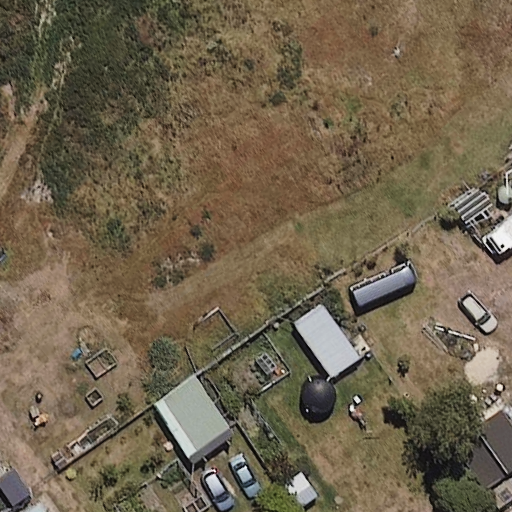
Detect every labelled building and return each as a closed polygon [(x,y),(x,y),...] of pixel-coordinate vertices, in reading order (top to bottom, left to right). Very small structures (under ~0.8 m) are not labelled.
[(359,355),(321,301),(293,321),(331,374),(359,355)] [(233,430),(194,374),(153,403),(193,459),(233,430)] [(511,464),(511,423),(503,409),(453,444),(482,485),(511,464)] [(302,465),(278,482),(298,511),(303,511),(325,498),(302,465)] [(511,511),(511,473),(484,495),(497,511),(511,511)] [(47,511),(38,500),(20,511),(47,511)]
